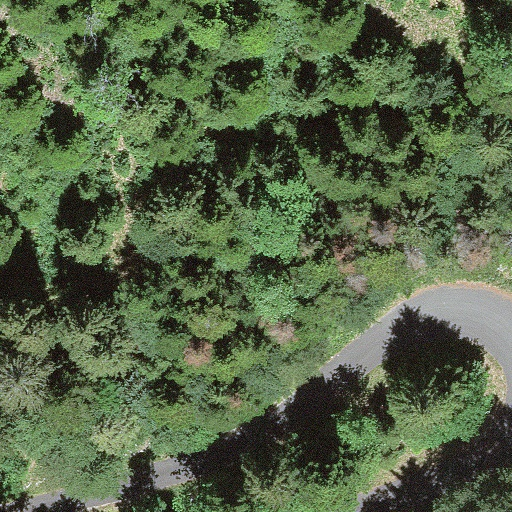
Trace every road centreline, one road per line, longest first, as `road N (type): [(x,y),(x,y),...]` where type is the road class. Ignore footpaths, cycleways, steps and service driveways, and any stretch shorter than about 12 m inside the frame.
road 1 (track): [(511,337),(498,328),(413,325),(197,475),(66,511)]
road 2 (track): [(391,511),(511,442)]
